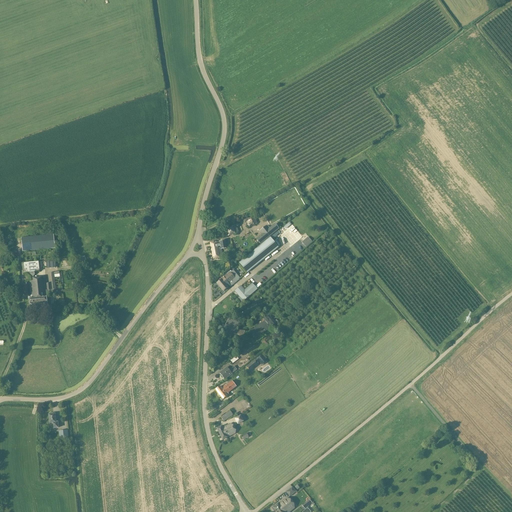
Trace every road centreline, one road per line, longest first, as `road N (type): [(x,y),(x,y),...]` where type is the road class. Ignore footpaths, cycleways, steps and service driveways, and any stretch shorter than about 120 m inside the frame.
road 1 (unclassified): [(251,511),(511,295)]
road 2 (unclassified): [(247,511),(204,433),(199,245)]
road 3 (unclassified): [(0,399),(76,394),(199,245)]
road 4 (unclassified): [(199,245),(222,124),(203,73),(195,0)]
road 5 (unknown): [(20,271),(77,271),(123,338)]
